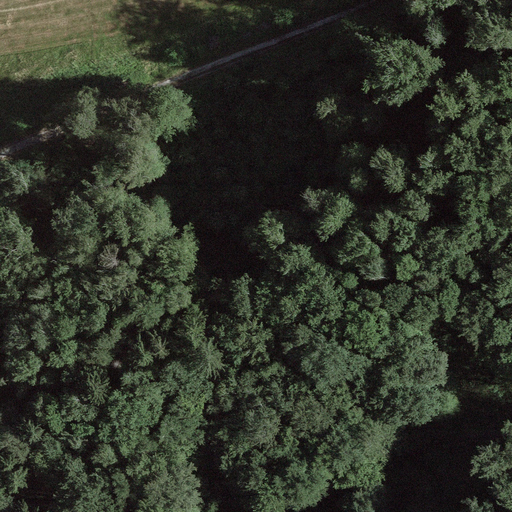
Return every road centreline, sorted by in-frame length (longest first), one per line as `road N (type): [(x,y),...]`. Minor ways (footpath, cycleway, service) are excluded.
road 1 (track): [(0,144),(362,0)]
road 2 (track): [(231,511),(511,420)]
